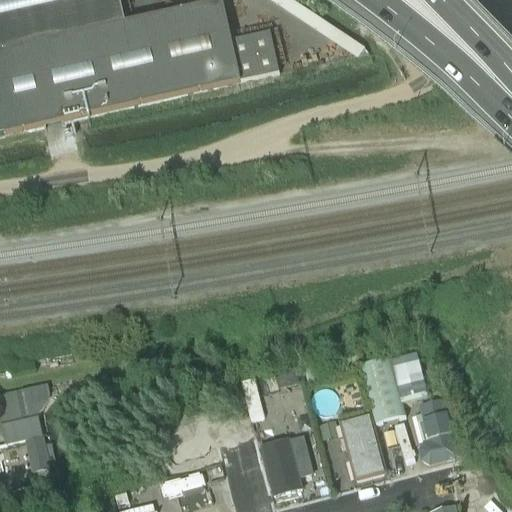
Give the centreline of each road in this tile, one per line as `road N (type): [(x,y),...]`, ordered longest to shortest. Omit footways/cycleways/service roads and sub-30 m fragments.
road 1 (track): [(0,190),(235,156),(511,138)]
road 2 (track): [(511,27),(411,91),(305,120),(235,156)]
road 3 (motorway): [(357,0),(511,116)]
road 4 (motorway): [(427,0),(511,96)]
